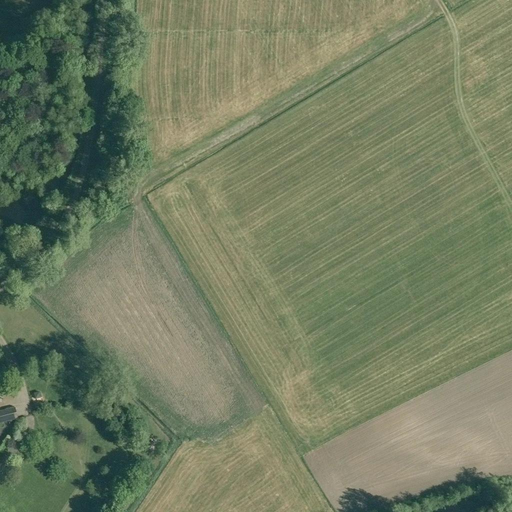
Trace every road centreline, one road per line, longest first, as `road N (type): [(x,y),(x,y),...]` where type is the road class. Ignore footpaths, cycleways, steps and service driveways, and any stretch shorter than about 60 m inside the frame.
road 1 (unclassified): [(0,279),(58,215),(82,164),(100,0)]
road 2 (unclassified): [(0,463),(26,411),(0,335)]
